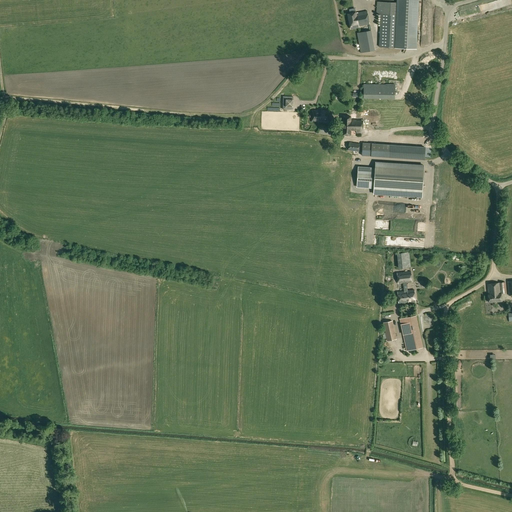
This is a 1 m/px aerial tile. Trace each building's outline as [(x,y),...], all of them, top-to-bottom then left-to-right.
[(381,13),(379,47),(416,49),(418,0),(397,0),(398,2),(377,2),(377,13),(381,13)] [(373,24),(370,11),(356,13),(356,12),(348,14),(351,29),(359,28),(359,26),(373,24)] [(375,50),(371,30),(362,32),(366,52),(375,50)] [(364,84),(364,99),(395,99),(395,84),(364,84)] [(283,96),(283,109),(293,110),(293,96),(283,96)] [(403,125),(403,100),(363,99),(363,119),(356,119),(356,116),(352,116),(352,113),(349,113),(349,117),(343,116),(342,135),(351,135),(356,135),(356,133),(362,133),(363,129),(376,130),(376,125),(403,125)] [(329,123),(329,111),(312,110),(311,122),(324,122),(324,123),(329,123)] [(362,144),(360,143),(349,142),(348,150),(359,151),(359,148),(362,148),(362,156),(389,158),(390,145),(363,143),(362,144)] [(374,188),(373,194),(422,197),(424,166),(376,162),(375,168),(358,167),(357,187),(374,188)] [(396,253),(398,268),(411,267),(409,252),(396,253)] [(412,282),(411,271),(397,273),(398,284),(403,283),(407,283),(412,282)] [(506,293),(505,282),(487,284),(488,294),(488,302),(502,301),(501,293),(506,293)] [(407,283),(403,283),(404,291),(397,292),(399,303),(407,303),(407,302),(408,302),(408,303),(415,302),(414,290),(408,290),(407,283)] [(423,347),(416,316),(400,319),(407,350),(423,347)] [(383,322),(387,341),(397,339),(393,320),(383,322)]
